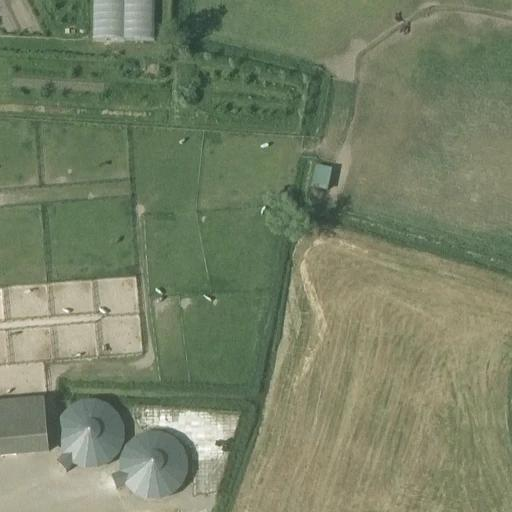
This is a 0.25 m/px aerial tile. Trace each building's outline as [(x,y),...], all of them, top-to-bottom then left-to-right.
[(91,0),(91,41),(154,42),(154,0),(91,0)] [(313,167),(311,184),(324,186),(327,170),(313,167)] [(60,426),(59,432),(60,438),(61,444),(64,449),(68,454),(72,458),(68,468),(79,473),(83,463),(89,464),(95,464),(101,463),(106,460),(111,457),(115,453),(119,448),(121,442),(122,436),(123,430),(122,424),(119,419),(116,413),(112,409),(107,405),(102,403),(96,401),(90,401),(84,402),(78,403),(73,406),(68,410),(65,415),(62,420),(60,426)] [(44,403),(0,403),(0,461),(38,460),(37,428),(44,428),(44,403)] [(113,486),(102,491),(107,503),(118,498),(121,503),(126,508),(131,511),(134,511),(155,511),(161,509),(166,506),(170,501),(174,496),(176,490),(177,484),(176,478),(175,472),(172,466),(169,461),(164,457),(159,454),(153,451),(147,450),(141,451),(135,452),(129,455),(124,458),(120,463),(117,468),(114,474),(113,480),(113,486)]
